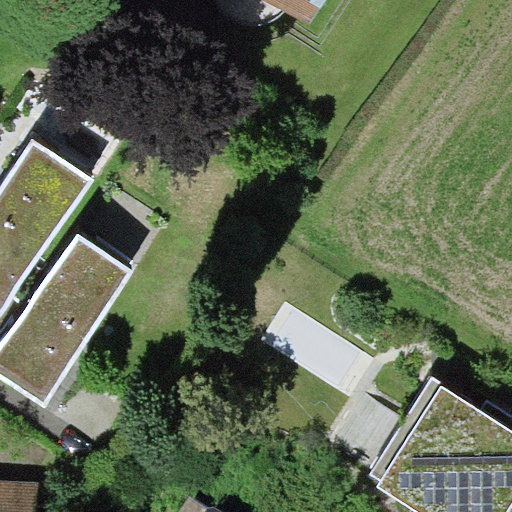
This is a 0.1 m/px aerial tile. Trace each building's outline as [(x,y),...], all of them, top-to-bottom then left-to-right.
[(263,0),(316,31),(334,0),(263,0)] [(102,182),(41,141),(0,201),(0,299),(15,309),(102,182)] [(144,265),(86,227),(0,357),(0,367),(53,402),(144,265)] [(359,350),(286,303),(265,335),(338,382),(359,350)] [(511,511),(511,411),(452,374),(387,479),(440,511),(511,511)] [(0,511),(45,511),(45,481),(0,481),(0,511)]
